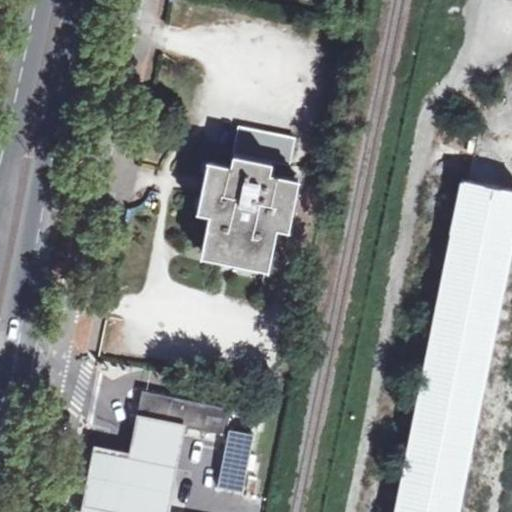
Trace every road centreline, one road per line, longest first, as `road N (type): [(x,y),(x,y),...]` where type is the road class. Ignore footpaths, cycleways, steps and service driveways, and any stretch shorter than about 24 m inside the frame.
road 1 (unknown): [(356,511),(428,147),(454,97)]
road 2 (residential): [(60,351),(131,0)]
road 3 (primary): [(27,312),(89,0)]
road 4 (primary): [(37,0),(0,185)]
road 5 (residential): [(31,511),(60,351)]
road 6 (primary): [(0,443),(27,312)]
